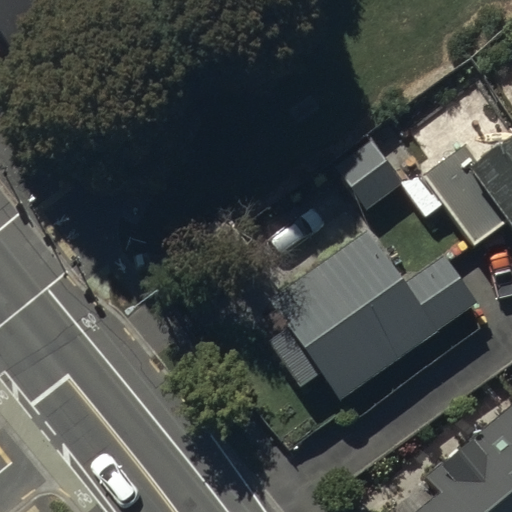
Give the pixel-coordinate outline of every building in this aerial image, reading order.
[(0,0),(0,30),(8,41),(65,0),(0,0)] [(511,116),(511,117),(511,131),(470,159),(463,148),(423,175),(471,247),(503,225),(511,238),(511,116)] [(372,144),(337,170),(366,208),(401,181),(372,144)] [(318,364),(337,391),(474,295),(440,246),(401,273),(368,226),(267,296),(282,318),(259,334),(293,382),(318,364)] [(434,481),(402,507),(406,511),(511,511),(511,392),(421,465),(434,481)]
